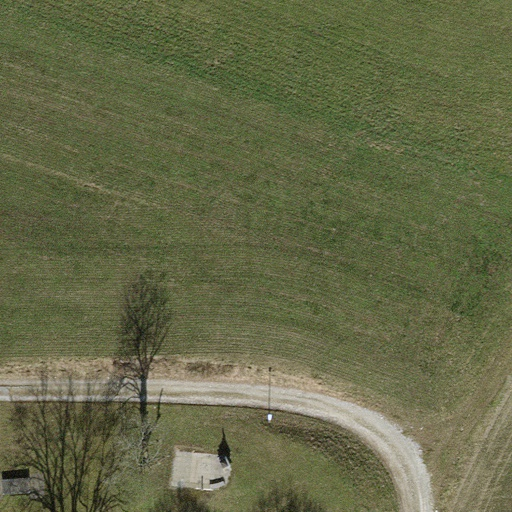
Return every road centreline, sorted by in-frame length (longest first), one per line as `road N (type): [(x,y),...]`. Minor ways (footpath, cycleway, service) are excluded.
road 1 (track): [(0,385),(274,394),(338,406),(408,451),(425,511)]
road 2 (track): [(425,490),(511,348)]
